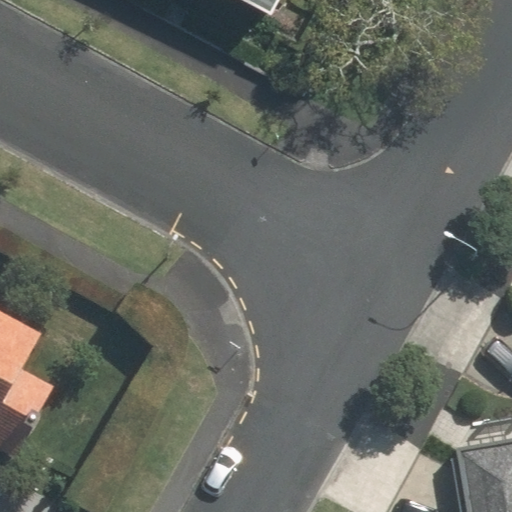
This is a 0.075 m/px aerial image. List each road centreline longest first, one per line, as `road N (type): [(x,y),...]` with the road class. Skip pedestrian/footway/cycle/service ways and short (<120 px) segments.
road 1 (residential): [(376,278),(0,71)]
road 2 (residential): [(511,37),(376,278)]
road 3 (residential): [(376,278),(244,511)]
